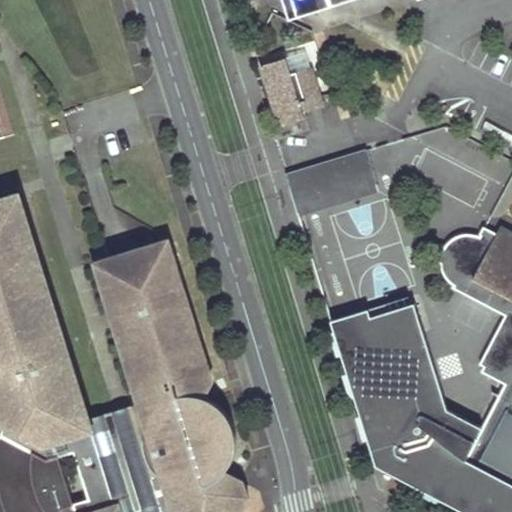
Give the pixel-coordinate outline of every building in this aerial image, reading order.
[(282,0),(288,18),(335,0),(282,0)] [(304,51),(261,65),(280,125),(304,117),(302,112),(322,106),(304,51)] [(365,150),(284,174),(297,216),(378,191),(365,150)] [(57,435),(93,418),(29,191),(1,200),(1,197),(1,194),(0,192),(0,395),(5,414),(50,437),(57,435)] [(370,316),(368,308),(330,320),(374,466),(463,511),(511,511),(511,232),(501,227),(498,233),(483,226),(479,234),(474,233),(471,233),(467,232),(464,233),(460,234),(457,235),(454,237),(451,239),(449,241),(446,244),(444,246),(443,250),(442,253),(441,257),(441,260),(441,264),(442,267),(443,270),(444,273),(446,277),(448,279),(452,283),(451,285),(505,313),(479,364),(482,367),(480,371),(504,384),(482,427),(447,409),(413,303),(370,316)] [(176,243),(168,245),(133,255),(113,261),(153,400),(142,404),(120,410),(93,418),(57,435),(63,455),(53,459),(0,430),(0,511),(228,511),(245,480),(233,473),(237,467),(240,461),(242,456),(243,450),(244,444),(243,437),(242,431),(240,425),(238,420),(234,414),(230,409),(226,405),(221,401),(216,399),(210,396),(206,395),(215,381),(176,243)] [(153,400),(113,261),(101,264),(142,404),(153,400)] [(370,316),(413,303),(411,295),(368,308),(370,316)] [(248,511),(252,505),(245,480),(228,511),(248,511)]
